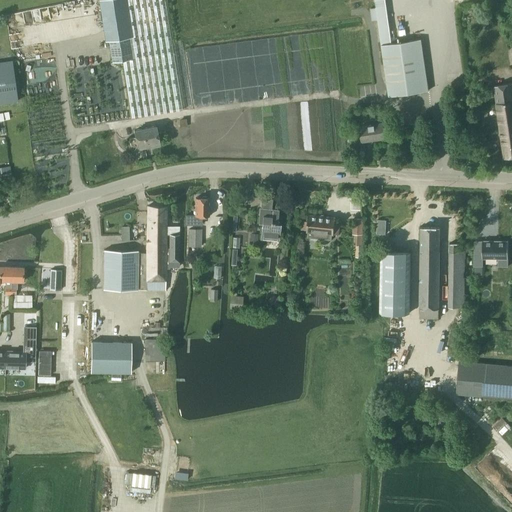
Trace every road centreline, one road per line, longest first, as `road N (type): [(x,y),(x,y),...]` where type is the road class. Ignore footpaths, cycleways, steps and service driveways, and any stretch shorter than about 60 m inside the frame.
road 1 (tertiary): [(0,220),(201,166),(511,177)]
road 2 (unknown): [(55,214),(73,259),(72,368),(85,404)]
road 3 (track): [(158,511),(165,433),(140,375)]
road 4 (track): [(511,450),(424,366)]
